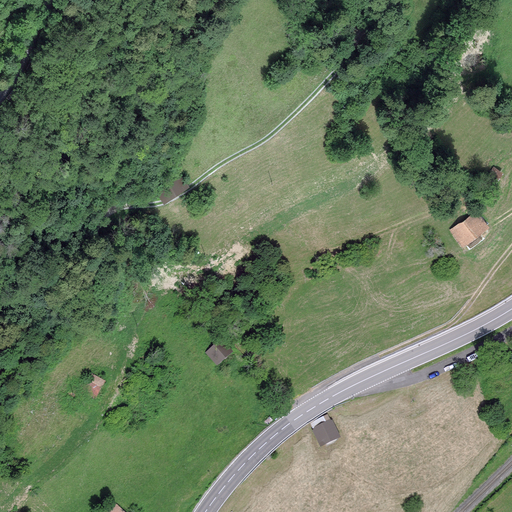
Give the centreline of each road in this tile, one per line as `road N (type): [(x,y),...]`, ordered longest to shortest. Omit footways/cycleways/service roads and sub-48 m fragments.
road 1 (primary): [(205,511),(255,452),(307,411),(511,308)]
road 2 (track): [(118,207),(165,202),(272,134),(325,82),(388,0)]
road 3 (track): [(307,411),(308,393),(447,326),(511,246)]
